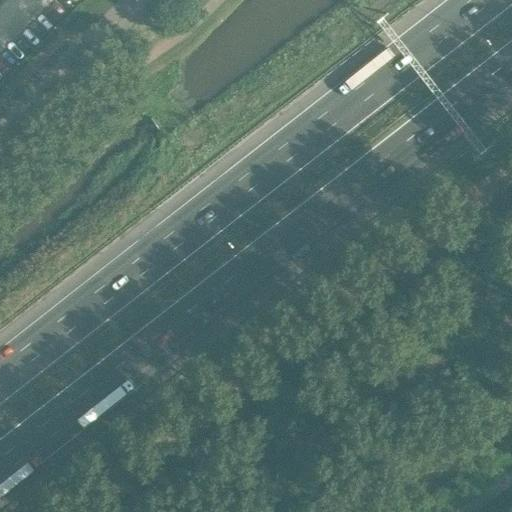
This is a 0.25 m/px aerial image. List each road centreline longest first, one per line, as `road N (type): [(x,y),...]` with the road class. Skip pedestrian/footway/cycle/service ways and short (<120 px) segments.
road 1 (motorway): [(0,475),(511,74)]
road 2 (motorway): [(487,0),(0,381)]
road 3 (unclassified): [(0,140),(138,0)]
